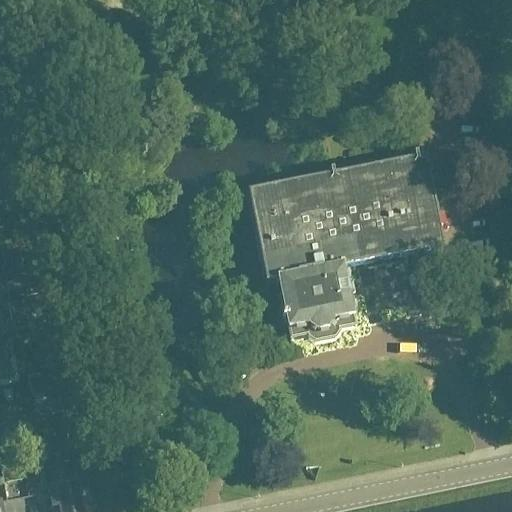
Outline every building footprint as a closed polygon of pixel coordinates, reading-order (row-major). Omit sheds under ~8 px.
[(342,271),(441,251),(423,162),(248,197),(254,229),(259,252),(266,286),(277,284),(289,344),(306,340),(306,343),(313,348),(334,343),(338,336),(338,334),(354,331),(342,271)] [(250,254),(259,252),(254,229),(246,231),(250,254)] [(17,254),(0,257),(0,276),(20,272),(17,254)] [(0,308),(9,307),(4,281),(0,281),(0,308)] [(27,320),(11,315),(9,307),(0,308),(0,336),(29,331),(27,320)] [(38,378),(27,381),(31,400),(57,395),(71,392),(69,379),(65,380),(45,384),(39,386),(38,378)] [(71,392),(57,395),(60,413),(75,410),(71,392)] [(82,444),(75,410),(60,413),(67,447),(82,444)] [(43,492),(47,491),(51,511),(88,511),(79,463),(58,467),(57,460),(37,464),(43,492)]
